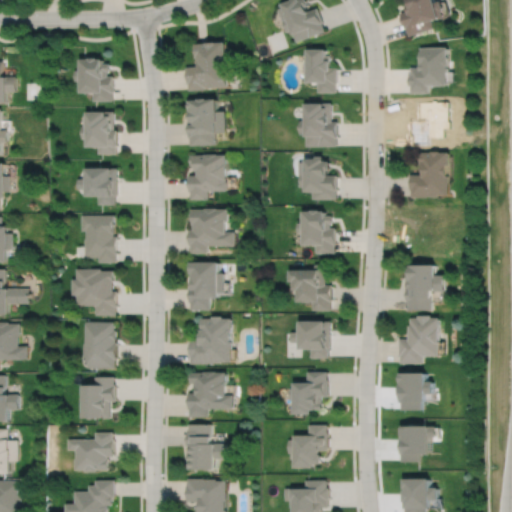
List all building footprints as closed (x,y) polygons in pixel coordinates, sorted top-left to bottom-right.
[(290,0),(285,2),(287,5),(279,8),(288,30),(295,28),(296,31),(295,32),(298,41),(326,30),(323,22),(326,21),(321,6),(313,9),(311,5),(313,4),(311,0),(290,0)] [(436,0),(409,0),(411,4),(407,5),(409,10),(401,12),(406,27),(408,27),(410,35),(436,27),(433,19),(439,17),(440,18),(446,16),(443,9),(445,9),(442,0),(439,0),(437,1),(436,0)] [(197,43),(198,57),(200,56),(201,65),(188,66),(190,82),(191,82),(191,89),(210,88),(210,87),(231,85),(230,64),(229,65),(228,54),(229,54),(228,40),(218,41),(218,40),(209,41),(209,42),(197,43)] [(421,46),(421,54),(421,66),(412,67),(412,74),(410,74),(410,84),(412,84),(412,92),(431,92),(431,85),(449,84),(449,71),(450,71),(450,66),(449,66),(449,65),(450,65),(450,55),(449,55),(449,46),(421,46)] [(311,48),(311,60),(306,60),(306,74),(311,74),(311,81),(320,81),(320,91),(337,91),(337,83),(338,83),(338,67),(331,67),(331,54),(327,54),(327,48),(311,48)] [(82,58),(82,69),(76,69),(76,80),(82,80),(82,92),(94,91),(94,100),(114,100),(114,91),(115,91),(115,74),(110,75),(110,70),(111,70),(111,62),(105,62),(105,58),(101,58),(101,57),(92,57),(92,58),(82,58)] [(0,60),(0,101),(9,101),(9,91),(18,91),(18,75),(5,75),(5,60),(0,60)] [(193,99),(194,119),(190,119),(191,136),(192,136),(193,144),(220,143),(220,132),(229,132),(228,110),(222,110),(222,98),(211,98),(211,97),(203,98),(203,99),(193,99)] [(309,102),(309,119),(301,119),(301,133),(308,133),(308,145),(339,145),(339,134),(338,134),(338,120),(334,120),(334,102),(309,102)] [(418,104),(419,123),(414,123),(414,139),(420,139),(420,146),(433,145),(432,140),(447,139),(447,131),(454,131),(454,115),(461,115),(461,103),(418,104)] [(0,155),(4,155),(3,141),(10,141),(9,129),(3,129),(3,121),(2,107),(0,107),(0,155)] [(89,111),(89,115),(84,115),(84,125),(83,125),(83,137),(89,137),(89,146),(99,146),(99,153),(118,153),(118,146),(119,146),(119,129),(116,129),(115,111),(89,111)] [(421,151),(421,164),(424,164),(424,174),(411,174),(411,189),(412,189),(413,196),(441,196),(441,195),(451,195),(451,175),(449,175),(449,165),(451,165),(451,152),(442,152),(442,150),(433,150),(433,151),(421,151)] [(230,180),(230,154),(220,154),(220,153),(207,153),(207,154),(193,154),(193,164),(197,164),(197,169),(199,169),(199,174),(191,174),(191,191),(193,191),(193,198),(211,198),(211,190),(230,190),(232,188),(232,181),(230,180)] [(301,161),(301,186),(309,186),(309,191),(314,191),(314,198),(338,198),(338,189),(340,189),(340,174),(331,174),(332,170),(334,170),(334,161),(330,161),(330,160),(327,160),(327,155),(319,155),(319,158),(308,158),(308,161),(301,161)] [(0,162),(0,207),(1,207),(1,198),(8,198),(8,191),(12,191),(12,175),(8,175),(7,162),(0,162)] [(88,168),(88,178),(79,178),(79,188),(87,188),(87,194),(88,194),(88,196),(100,195),(100,204),(117,204),(117,195),(120,195),(119,167),(88,168)] [(193,208),(193,219),(195,219),(195,224),(196,224),(196,229),(192,229),(192,245),(194,245),(194,252),(211,252),(211,245),(240,245),(240,232),(230,232),(230,221),(232,221),(232,209),(221,209),(221,208),(208,208),(208,209),(193,208)] [(298,222),(298,232),(306,232),(306,245),(318,245),(318,253),(337,252),(337,244),(338,244),(338,227),(333,227),(333,222),(335,222),(334,215),(330,215),(330,211),(325,211),(325,210),(316,210),(316,211),(306,211),(306,222),(298,222)] [(83,214),(83,230),(87,230),(87,238),(86,238),(86,257),(100,257),(100,262),(118,262),(118,254),(119,254),(119,235),(115,235),(115,226),(117,226),(117,214),(83,214)] [(0,216),(0,262),(9,262),(9,250),(10,250),(10,248),(14,248),(14,232),(9,232),(9,226),(3,226),(3,216),(0,216)] [(195,262),(195,271),(193,271),(193,287),(192,287),(192,302),(194,302),(194,309),(214,309),(214,299),(224,299),(224,293),(228,293),(228,273),(224,273),(224,262),(195,262)] [(292,270),(292,282),(296,282),(296,290),(300,290),(300,302),(314,301),(314,310),(333,309),(333,301),(334,301),(334,284),(327,284),(327,263),(316,264),(316,270),(292,270)] [(436,265),(407,265),(407,280),(411,280),(411,287),(407,287),(408,302),(409,302),(409,310),(433,310),(433,291),(446,291),(446,275),(437,275),(437,265),(436,265)] [(0,268),(0,315),(11,315),(11,302),(31,302),(31,288),(7,288),(7,268),(0,268)] [(77,268),(77,278),(73,278),(74,294),(78,294),(78,304),(87,304),(87,305),(97,305),(97,315),(118,315),(118,307),(119,307),(119,291),(115,291),(115,281),(116,281),(116,270),(103,270),(103,268),(77,268)] [(419,315),(419,318),(411,318),(411,325),(410,325),(410,339),(400,339),(400,355),(402,355),(402,363),(424,363),(424,356),(440,356),(441,318),(432,318),(432,315),(419,315)] [(204,318),(203,329),(202,329),(202,340),(192,340),(191,357),(193,357),(193,364),(226,364),(226,362),(236,362),(236,342),(234,342),(234,333),(236,333),(236,318),(226,318),(226,316),(215,316),(215,318),(204,318)] [(0,369),(1,369),(1,359),(29,359),(29,345),(20,345),(20,335),(21,335),(21,323),(10,323),(10,321),(0,321),(0,369)] [(87,321),(86,343),(85,343),(85,360),(89,360),(89,368),(117,368),(117,359),(118,359),(119,342),(117,342),(117,330),(116,329),(116,321),(87,321)] [(303,322),(303,331),(293,331),(293,342),(300,342),(300,348),(303,348),(303,350),(313,350),(313,357),(331,357),(331,349),(333,349),(333,321),(303,322)] [(192,372),(192,383),(197,383),(196,388),(199,388),(199,392),(191,392),(190,409),(192,409),(192,417),(210,417),(211,409),(238,409),(238,396),(230,396),(230,383),(229,383),(229,373),(219,373),(220,372),(207,371),(207,372),(192,372)] [(309,372),(310,382),(296,382),(297,388),(291,388),(291,400),(297,399),(297,412),(312,412),(312,408),(322,408),(322,401),(324,401),(323,396),(331,396),(331,380),(329,380),(329,371),(309,372)] [(405,375),(405,393),(407,393),(407,404),(404,404),(404,413),(427,412),(427,404),(432,404),(432,403),(440,403),(440,384),(432,384),(431,374),(405,375)] [(0,375),(0,422),(11,422),(11,410),(20,410),(20,394),(7,394),(7,375),(0,375)] [(83,385),(83,397),(84,397),(85,420),(106,419),(106,418),(112,418),(112,401),(117,401),(117,385),(116,385),(115,376),(96,376),(96,385),(83,385)] [(309,423),(309,433),(294,433),(294,438),(288,438),(288,451),(294,451),(294,465),(313,465),(313,461),(322,461),(322,452),(320,452),(320,448),(329,448),(329,431),(327,431),(327,423),(309,423)] [(191,424),(191,431),(190,431),(190,447),(191,447),(191,452),(188,452),(188,460),(191,460),(191,468),(217,468),(217,456),(226,456),(226,441),(215,441),(215,424),(191,424)] [(402,427),(402,453),(403,453),(403,461),(405,461),(405,463),(424,463),(424,456),(435,457),(435,450),(442,450),(442,427),(402,427)] [(0,428),(0,476),(2,476),(2,475),(12,475),(12,461),(19,461),(19,440),(9,440),(9,428),(0,428)] [(96,433),(96,439),(68,439),(68,450),(76,449),(76,459),(75,459),(75,470),(85,470),(85,472),(98,472),(98,470),(110,470),(110,459),(109,459),(109,457),(116,456),(116,439),(114,439),(114,432),(96,433)] [(189,477),(189,484),(187,484),(187,500),(200,500),(200,510),(197,510),(197,511),(227,511),(227,508),(226,508),(226,498),(227,498),(227,478),(217,478),(217,477),(205,477),(189,477)] [(405,477),(405,488),(407,488),(407,489),(405,489),(405,507),(406,507),(406,511),(426,511),(426,507),(432,507),(432,499),(438,499),(438,486),(432,486),(432,477),(405,477)] [(285,487),(285,499),(290,499),(290,506),(293,506),(293,511),(318,511),(318,510),(322,510),(322,506),(329,506),(329,498),(331,498),(330,486),(327,486),(327,478),(306,478),(306,486),(292,486),(292,487),(285,487)] [(0,480),(0,511),(18,511),(18,508),(24,508),(24,494),(20,494),(19,480),(0,480)] [(64,502),(64,511),(106,511),(106,510),(107,510),(107,504),(113,503),(113,495),(114,495),(114,480),(96,480),(96,485),(87,485),(88,489),(73,490),(73,502),(64,502)]
